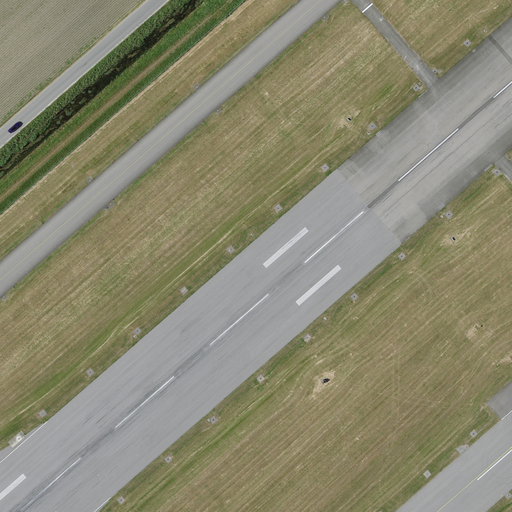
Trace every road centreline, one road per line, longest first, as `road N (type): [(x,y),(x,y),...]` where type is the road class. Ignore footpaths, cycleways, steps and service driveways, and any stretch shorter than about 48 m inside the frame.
road 1 (unclassified): [(361,0),(511,173)]
road 2 (tertiary): [(158,0),(0,138)]
